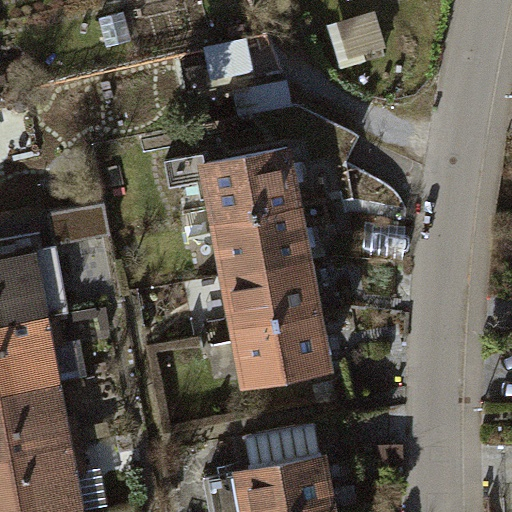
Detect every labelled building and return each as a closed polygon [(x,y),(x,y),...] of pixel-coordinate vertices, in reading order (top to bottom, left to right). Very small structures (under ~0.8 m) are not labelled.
[(380,125),(335,110),(326,135),(371,151),(380,125)] [(203,164),(213,219),(305,202),(295,147),(203,164)] [(57,240),(113,229),(107,197),(51,208),(57,240)] [(213,219),(223,274),(315,258),(305,202),(213,219)] [(0,324),(69,312),(57,246),(45,248),(42,232),(0,239),(0,324)] [(223,274),(233,329),(325,313),(315,258),(223,274)] [(0,324),(0,391),(68,378),(59,331),(72,328),(69,312),(0,324)] [(233,329),(243,385),(335,368),(325,313),(233,329)] [(0,391),(0,457),(92,440),(88,420),(76,422),(68,378),(0,391)] [(0,457),(0,511),(62,511),(92,507),(83,462),(95,459),(92,440),(0,457)] [(239,471),(246,511),(340,511),(343,511),(333,454),(239,471)]
